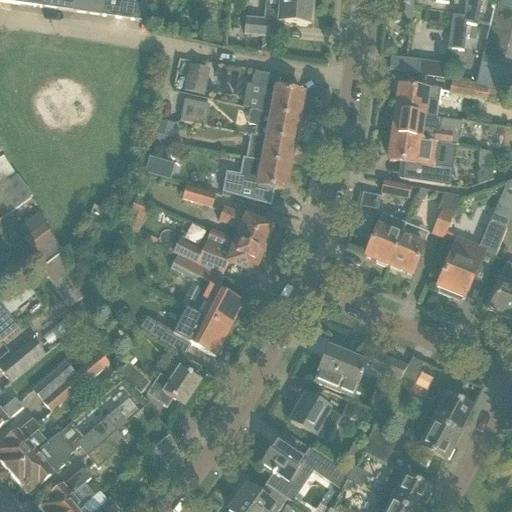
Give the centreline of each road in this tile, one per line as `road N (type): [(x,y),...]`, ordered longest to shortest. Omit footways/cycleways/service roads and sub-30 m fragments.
road 1 (residential): [(299,294),(357,139),(371,0)]
road 2 (residential): [(164,511),(259,376),(299,294)]
road 3 (residential): [(511,373),(299,294)]
road 4 (residential): [(446,511),(511,383)]
